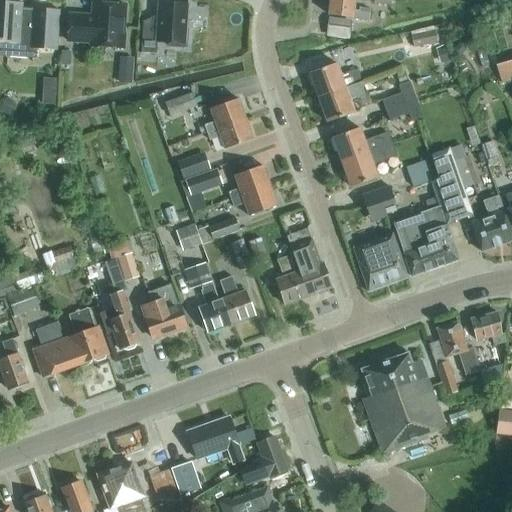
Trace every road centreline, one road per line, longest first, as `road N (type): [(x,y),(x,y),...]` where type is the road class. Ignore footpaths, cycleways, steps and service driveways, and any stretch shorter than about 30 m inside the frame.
road 1 (residential): [(271,2),(265,36),(272,72),(366,326)]
road 2 (tertiary): [(0,458),(277,358)]
road 3 (residential): [(332,511),(277,358)]
road 4 (tertiary): [(366,326),(511,280)]
